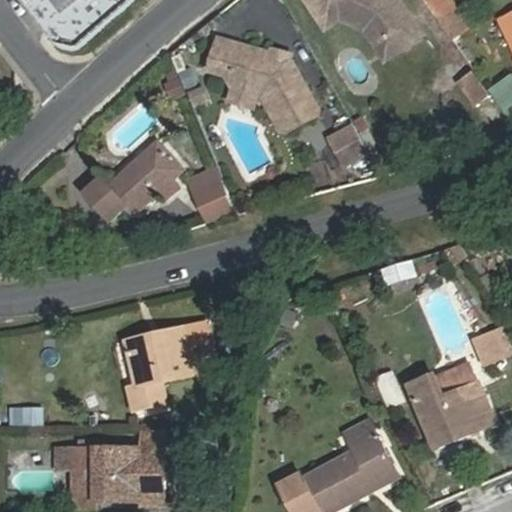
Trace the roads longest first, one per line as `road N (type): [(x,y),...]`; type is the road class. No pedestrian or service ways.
road 1 (residential): [(0,301),(84,292),(511,166)]
road 2 (tertiary): [(196,0),(72,108)]
